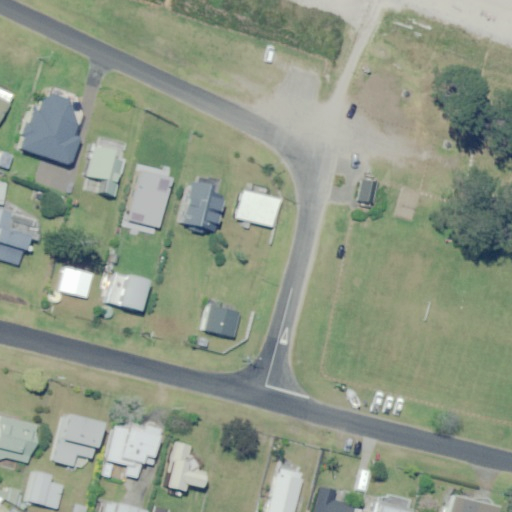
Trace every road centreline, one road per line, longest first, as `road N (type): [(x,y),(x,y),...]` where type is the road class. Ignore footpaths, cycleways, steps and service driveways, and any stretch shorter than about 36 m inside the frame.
road 1 (residential): [(261,398),(305,222),(308,175),(297,154),(265,131),(0,5)]
road 2 (residential): [(0,334),(261,398)]
road 3 (residential): [(261,398),(511,462)]
